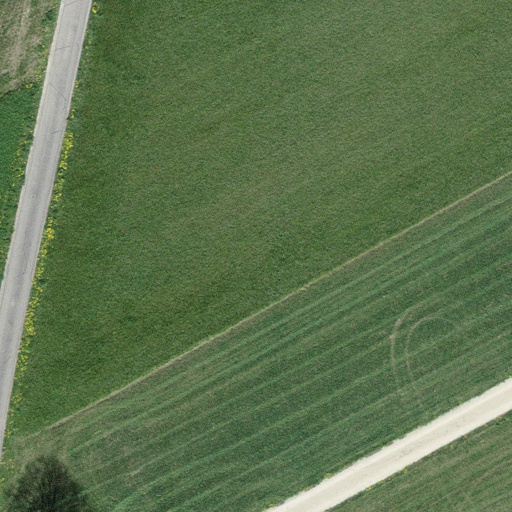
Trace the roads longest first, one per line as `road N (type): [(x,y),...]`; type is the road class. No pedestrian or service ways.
road 1 (residential): [(0,357),(70,0)]
road 2 (track): [(294,511),(511,392)]
